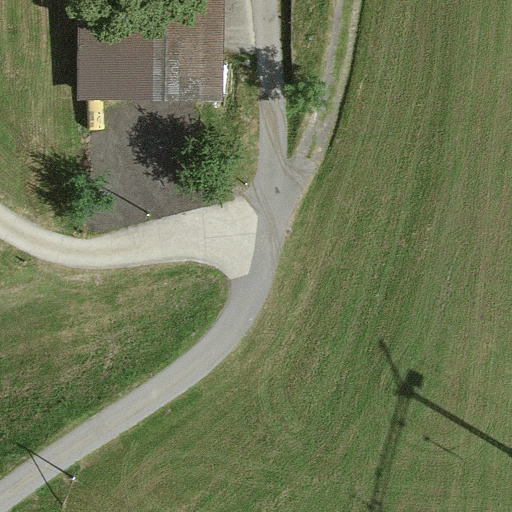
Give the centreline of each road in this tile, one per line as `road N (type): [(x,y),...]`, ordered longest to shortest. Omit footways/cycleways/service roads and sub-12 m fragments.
road 1 (track): [(243,252),(249,294),(224,337),(0,499)]
road 2 (track): [(243,252),(308,158),(352,0)]
road 3 (track): [(0,218),(67,252),(214,237),(243,252)]
